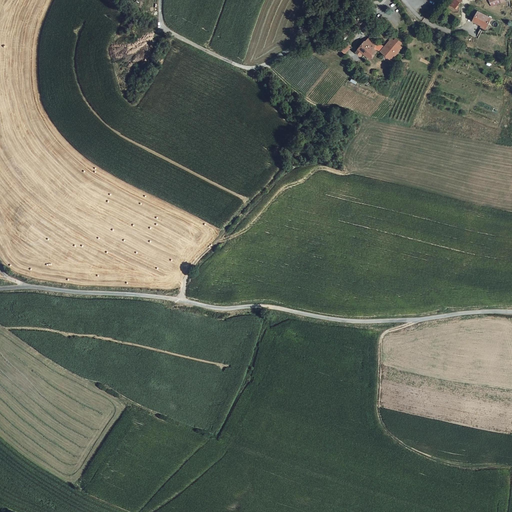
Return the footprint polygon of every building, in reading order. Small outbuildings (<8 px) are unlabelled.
[(454,0),(451,5),(456,9),(463,0),(454,0)] [(482,24),(482,27),(485,29),(486,26),(490,18),(477,11),(473,20),(482,24)] [(375,47),(376,46),(369,37),(364,42),(372,49),(373,48),(374,47),(375,47)] [(391,39),(384,47),(382,51),(392,59),(402,47),(399,45),(401,43),(395,39),(394,41),(391,39)] [(376,51),(372,49),(364,42),(362,41),(354,51),(360,56),(362,53),(370,59),(376,51)] [(345,53),(350,46),(347,43),(341,50),(345,53)]
